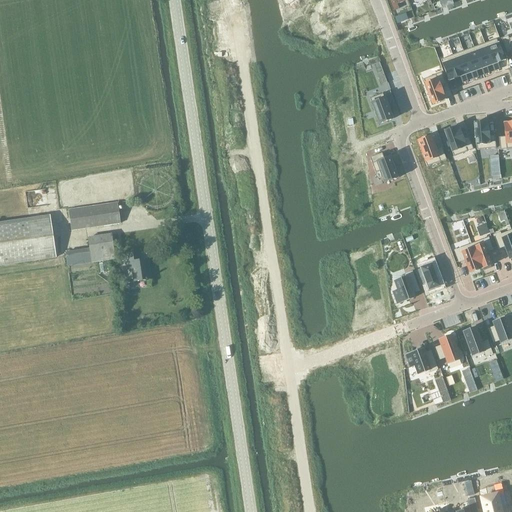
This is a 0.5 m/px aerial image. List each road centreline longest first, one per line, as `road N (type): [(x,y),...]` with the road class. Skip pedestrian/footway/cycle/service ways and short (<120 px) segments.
road 1 (residential): [(287,0),(240,46),(310,511)]
road 2 (unclassified): [(249,511),(174,0)]
road 3 (residential): [(424,122),(401,132),(461,306)]
road 4 (residential): [(376,0),(424,122)]
